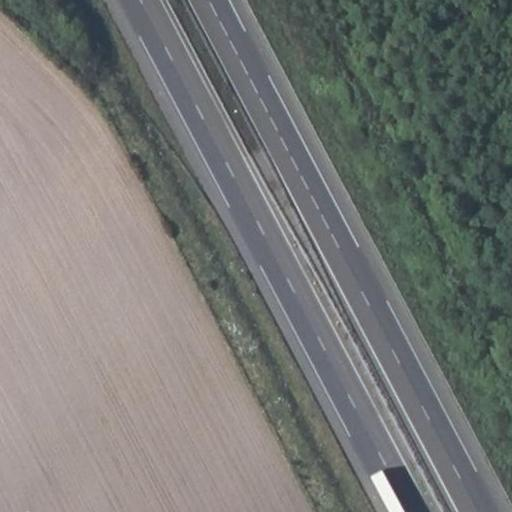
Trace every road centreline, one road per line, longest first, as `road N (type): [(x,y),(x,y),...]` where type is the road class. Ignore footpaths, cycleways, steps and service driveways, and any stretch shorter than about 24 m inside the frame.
road 1 (motorway): [(140,0),(410,511)]
road 2 (motorway): [(477,511),(208,0)]
